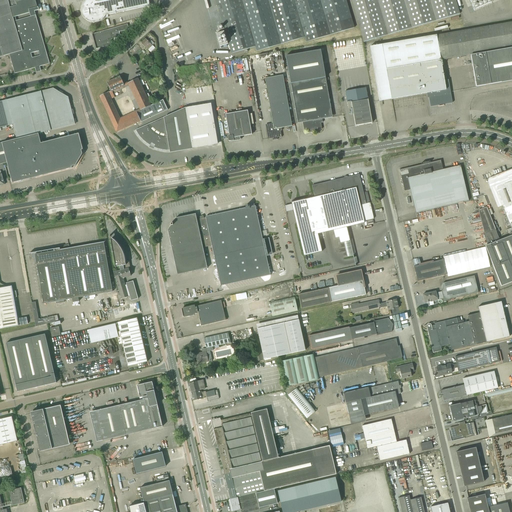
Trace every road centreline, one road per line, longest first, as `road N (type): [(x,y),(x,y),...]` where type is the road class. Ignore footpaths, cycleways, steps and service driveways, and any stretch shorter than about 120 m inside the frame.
road 1 (unclassified): [(458,511),(374,146)]
road 2 (secondary): [(128,190),(374,146)]
road 3 (residential): [(173,366),(128,190)]
road 4 (residential): [(0,407),(173,366)]
road 5 (residential): [(208,511),(173,366)]
road 6 (secondary): [(374,146),(463,132),(511,143)]
road 7 (secondary): [(0,215),(128,190)]
road 8 (tertiary): [(128,190),(78,74)]
road 9 (unclassified): [(78,74),(105,63),(175,0)]
